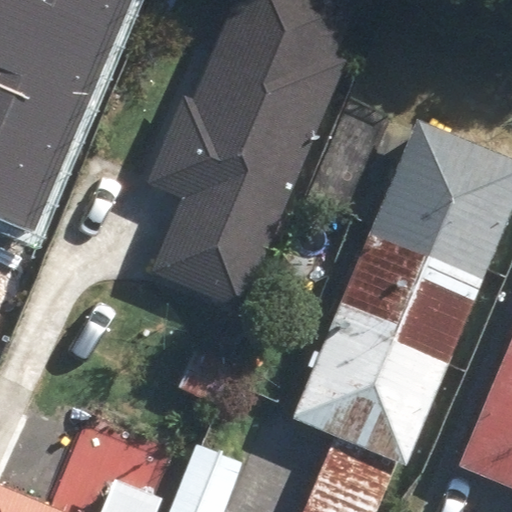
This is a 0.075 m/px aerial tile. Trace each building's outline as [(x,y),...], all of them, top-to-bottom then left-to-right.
[(0,0),(0,232),(43,249),(145,0),(0,0)] [(188,199),(158,270),(249,308),(357,57),(343,51),(365,0),(273,0),(249,57),(224,46),(201,100),(191,96),(153,185),(188,199)] [(511,225),(511,151),(426,114),(298,414),(340,432),(306,511),(381,511),(404,459),(413,463),(511,225)] [(511,351),(466,462),(511,481),(511,351)] [(194,440),(154,424),(136,467),(176,483),(194,440)] [(226,511),(247,464),(201,445),(172,511),(226,511)] [(109,511),(74,511),(0,480),(0,511),(166,511),(172,499),(124,479),(109,511)]
